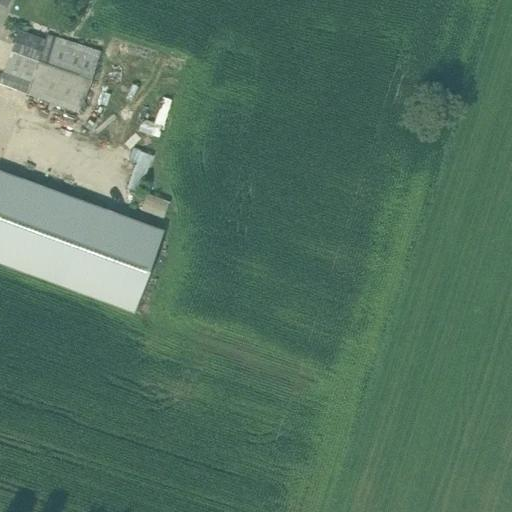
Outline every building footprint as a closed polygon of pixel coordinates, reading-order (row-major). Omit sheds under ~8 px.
[(18,30),(0,78),(0,84),(78,113),(100,52),(46,34),(44,40),(18,30)] [(146,107),(138,131),(158,137),(170,100),(162,97),(158,111),(146,107)] [(145,191),(152,153),(139,150),(132,188),(145,191)] [(0,263),(133,312),(162,231),(0,171),(0,263)] [(167,217),(172,200),(148,192),(143,209),(167,217)]
